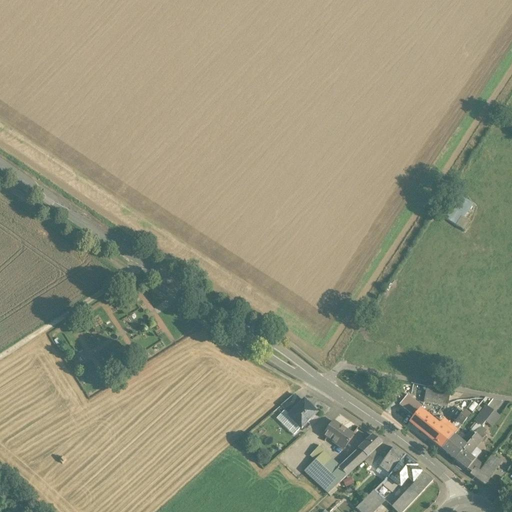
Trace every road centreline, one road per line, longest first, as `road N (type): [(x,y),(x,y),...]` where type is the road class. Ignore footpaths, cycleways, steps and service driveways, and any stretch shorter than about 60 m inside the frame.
road 1 (tertiary): [(0,166),(403,442),(449,481),(462,506)]
road 2 (track): [(0,358),(141,264)]
